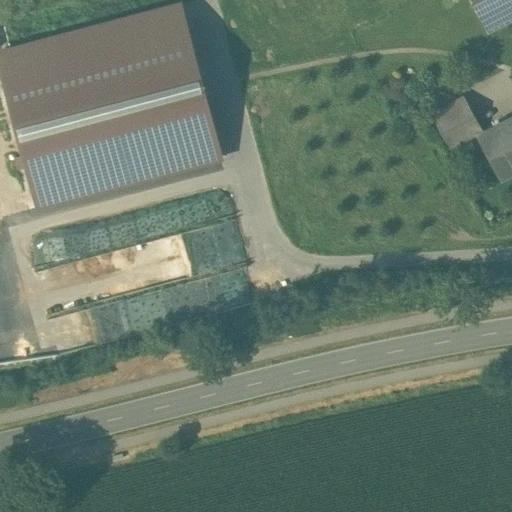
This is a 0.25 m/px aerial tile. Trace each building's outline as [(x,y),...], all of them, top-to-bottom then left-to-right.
[(511,0),(472,0),(487,30),(511,17),(511,0)] [(0,62),(0,81),(34,209),(222,159),(183,14),(0,62)] [(441,129),(469,114),(471,113),(463,99),(433,115),(441,129)] [(469,114),(441,129),(450,146),(478,131),(469,114)] [(511,117),(478,135),(498,171),(511,163),(511,117)] [(167,232),(33,265),(55,352),(122,335),(118,320),(123,319),(117,298),(201,278),(192,242),(191,242),(188,228),(194,227),(195,228),(213,224),(206,195),(161,206),(167,232)]
